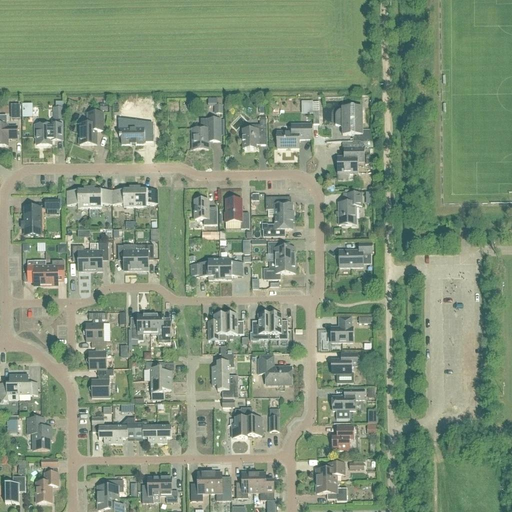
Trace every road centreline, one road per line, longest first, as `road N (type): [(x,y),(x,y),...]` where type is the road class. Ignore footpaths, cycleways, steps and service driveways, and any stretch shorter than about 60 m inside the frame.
road 1 (residential): [(311,185),(295,176),(201,176),(172,167),(33,170),(14,178)]
road 2 (track): [(389,272),(384,0)]
road 3 (residential): [(71,304),(133,288),(182,301),(312,301)]
road 4 (residential): [(393,511),(389,272)]
road 5 (residential): [(290,458),(311,416),(312,301)]
road 6 (residential): [(3,303),(2,207),(14,178)]
road 7 (residential): [(72,461),(193,460)]
road 8 (residential): [(312,301),(319,290),(320,202),(311,185)]
